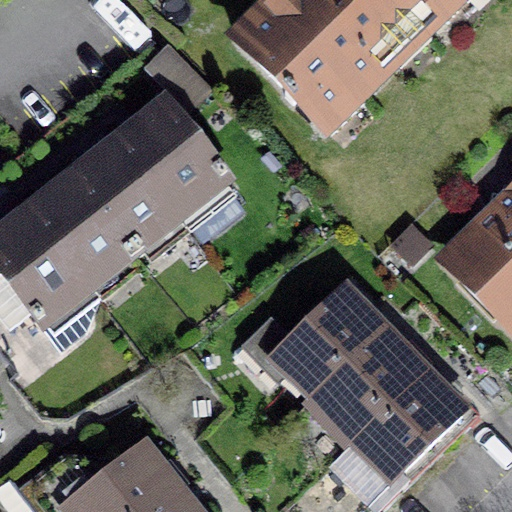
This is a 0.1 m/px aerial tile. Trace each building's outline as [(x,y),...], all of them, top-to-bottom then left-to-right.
[(482,0),(282,0),(235,47),(335,146),(482,0)] [(216,92),(174,51),(152,73),(195,114),(216,92)] [(165,110),(121,147),(192,233),(237,197),(165,110)] [(143,274),(192,233),(121,147),(71,188),(143,274)] [(94,315),(143,274),(71,188),(22,228),(94,315)] [(511,325),(511,202),(450,264),(511,325)] [(0,292),(49,352),(94,315),(22,228),(0,246),(0,292)] [(279,367),(322,411),(404,333),(362,289),(279,367)] [(362,453),(444,375),(404,333),(322,411),(362,453)] [(482,414),(444,375),(362,453),(400,492),(482,414)] [(0,395),(0,491),(3,494),(49,457),(0,395)] [(176,511),(201,494),(163,445),(76,511),(176,511)] [(214,511),(201,494),(176,511),(214,511)] [(379,511),(367,495),(343,511),(379,511)]
